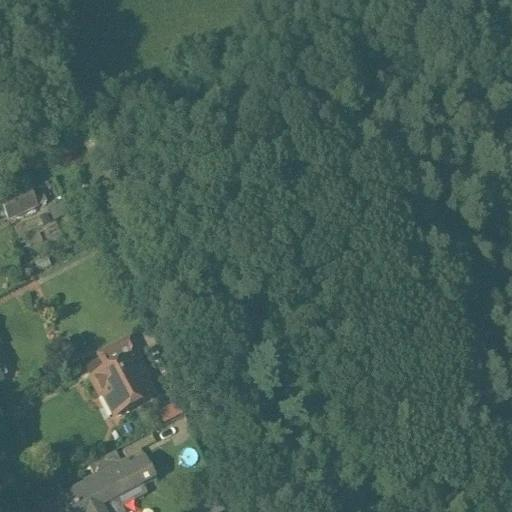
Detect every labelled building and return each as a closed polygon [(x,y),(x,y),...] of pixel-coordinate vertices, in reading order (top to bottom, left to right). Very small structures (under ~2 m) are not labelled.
[(29,193),(0,206),(0,207),(7,223),(37,209),(29,193)] [(45,209),(51,221),(71,212),(65,200),(45,209)] [(35,263),(39,271),(50,266),(45,257),(35,263)] [(130,340),(98,357),(107,372),(91,381),(101,398),(105,396),(113,398),(122,415),(153,399),(139,372),(141,371),(135,360),(137,354),(130,340)] [(115,454),(89,469),(97,483),(85,489),(89,495),(75,503),(72,496),(43,511),(104,511),(103,510),(157,481),(145,459),(130,467),(127,462),(121,465),(115,454)]
